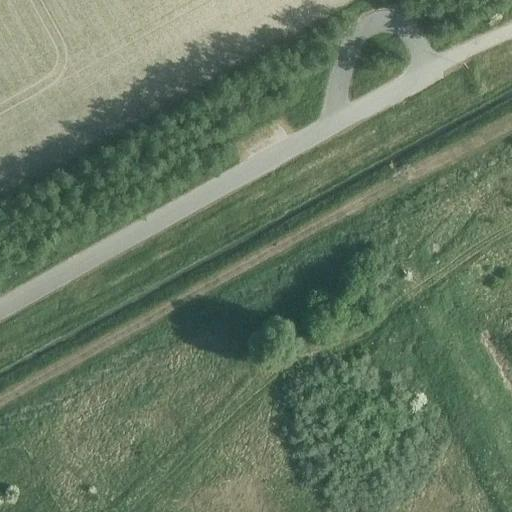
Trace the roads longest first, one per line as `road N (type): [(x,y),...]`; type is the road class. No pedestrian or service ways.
road 1 (unclassified): [(0,325),(333,132)]
road 2 (unclassified): [(423,78),(413,29),(398,18),(365,22),(346,51),(333,132)]
